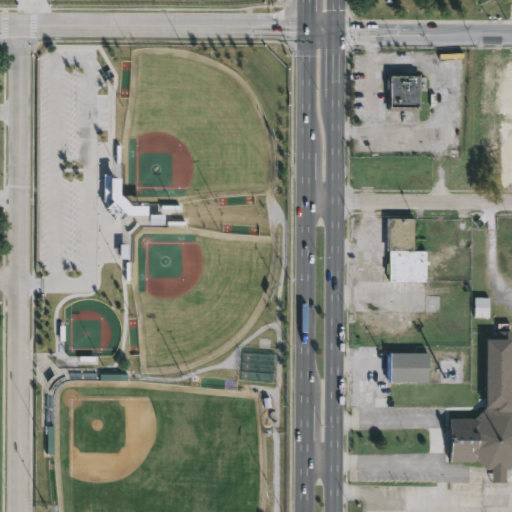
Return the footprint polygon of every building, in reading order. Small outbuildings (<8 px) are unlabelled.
[(423,90),(422,110),(389,109),(390,72),(423,72),(423,90)] [(416,219),(416,252),(427,252),(427,281),(391,281),(391,250),(387,250),(387,219),(416,219)] [(486,407),(486,338),(494,338),(494,322),(509,322),(509,330),(511,330),(511,468),(511,469),(507,469),(507,482),(492,482),(492,469),(487,469),(475,456),(475,460),(450,460),(450,417),(477,417),(486,407)] [(428,382),(389,382),(389,353),(428,353),(428,382)] [(392,511),(406,511),(406,492),(392,492),(392,511)]
